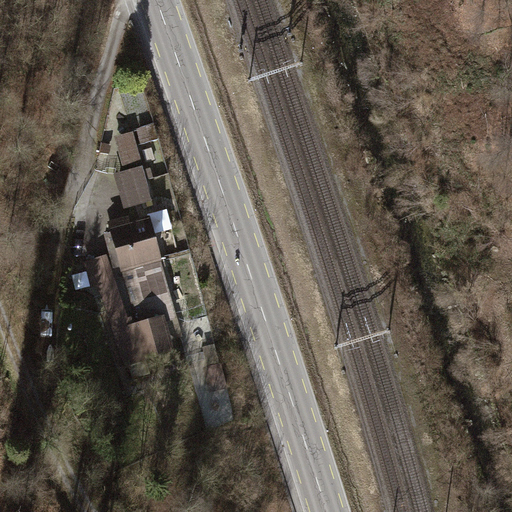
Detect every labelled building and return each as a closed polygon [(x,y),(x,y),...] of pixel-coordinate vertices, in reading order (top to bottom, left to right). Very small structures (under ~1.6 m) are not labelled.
[(116,138),(124,167),(144,162),(135,133),(116,138)] [(144,168),(116,176),(126,211),(154,203),(144,168)] [(124,275),(165,264),(152,219),(132,224),(131,218),(109,224),(112,235),(106,237),(116,271),(122,269),(124,275)] [(99,288),(118,282),(110,256),(85,264),(93,290),(99,288)] [(165,264),(124,275),(138,326),(167,318),(168,323),(180,320),(165,264)] [(129,320),(118,282),(99,288),(125,371),(178,355),(168,323),(167,318),(138,326),(136,326),(134,318),(129,320)] [(205,370),(212,395),(230,390),(223,365),(205,370)]
